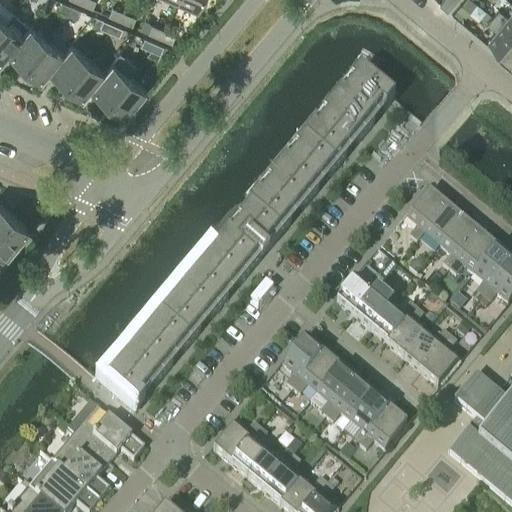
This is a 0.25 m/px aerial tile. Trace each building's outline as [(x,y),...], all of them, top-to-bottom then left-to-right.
[(91,8),(95,0),(94,0),(80,0),(80,3),(91,8)] [(178,0),(196,8),(199,0),(178,0)] [(446,11),(455,0),(442,0),(439,4),(446,11)] [(67,14),(70,6),(61,1),(57,10),(67,14)] [(77,18),(80,10),(70,6),(67,14),(77,18)] [(119,20),(123,12),(111,7),(108,15),(119,20)] [(511,11),(507,17),(498,10),(492,17),(511,33),(511,11)] [(131,25),(134,17),(123,12),(119,20),(131,25)] [(21,36),(20,35),(28,26),(12,13),(4,22),(0,26),(0,61),(7,53),(21,36)] [(511,33),(492,17),(486,23),(495,31),(487,42),(511,62),(511,33)] [(108,31),(112,24),(102,19),(98,28),(108,32),(108,31)] [(118,36),(121,28),(112,24),(108,31),(108,32),(118,36)] [(23,66),(45,39),(28,25),(28,26),(20,35),(21,36),(7,53),(23,66)] [(159,38),(163,30),(151,25),(148,33),(159,38)] [(171,43),(174,35),(163,30),(159,38),(171,43)] [(150,49),(153,42),(143,37),(140,45),(149,50),(150,49)] [(62,53),(61,53),(45,39),(23,66),(40,81),(48,71),(62,53)] [(159,54),(163,46),(153,42),(150,49),(149,50),(159,54)] [(64,84),(86,57),(70,43),(61,53),(62,53),(48,71),(64,84)] [(105,102),(128,75),(136,66),(119,52),(103,71),(89,88),(90,89),(105,102)] [(103,71),(86,57),(64,84),(81,99),(90,89),(89,88),(103,71)] [(238,287),(290,226),(286,222),(297,208),(301,212),(317,192),(313,189),(325,176),(329,179),(345,159),(341,156),(352,142),(356,146),(373,126),(369,123),(380,109),(384,112),(393,102),(358,73),(247,206),(241,209),(235,212),(230,216),(225,220),(221,225),(218,231),(215,236),(213,243),(211,249),(100,383),(134,411),(143,400),(139,397),(151,383),(155,387),(171,367),(167,364),(179,350),(183,354),(199,334),(195,331),(206,317),(210,320),(227,301),(223,298),(234,284),(238,287)] [(145,90),(128,75),(105,102),(123,117),(145,90)] [(423,236),(445,210),(427,195),(405,221),(415,230),(408,239),(415,246),(423,236)] [(0,228),(11,215),(0,205),(0,228)] [(439,250),(461,223),(445,210),(423,236),(439,250)] [(0,251),(6,256),(29,229),(11,215),(0,228),(0,251)] [(448,273),(477,237),(461,223),(439,250),(449,258),(441,267),(448,273)] [(472,277),(494,251),(477,237),(448,273),(455,278),(462,269),(472,277)] [(481,300),(511,265),(494,251),(472,277),(482,285),(474,295),(481,300)] [(415,277),(422,269),(416,265),(412,265),(407,271),(415,277)] [(506,306),(511,298),(511,265),(481,300),(488,306),(495,297),(506,306)] [(353,320),(383,284),(376,278),(368,287),(357,278),(335,305),(353,320)] [(369,333),(391,307),(381,298),(389,289),(383,284),(353,320),(369,333)] [(385,347),(415,311),(409,306),(401,315),(391,307),(369,333),(385,347)] [(402,361),(424,334),(415,326),(422,317),(415,311),(385,347),(402,361)] [(418,375),(448,339),(442,333),(434,343),(424,334),(402,361),(418,375)] [(436,389),(458,363),(448,354),(455,345),(448,339),(418,375),(436,389)] [(292,392),(322,356),(304,342),(282,368),(292,378),(285,387),(292,392)] [(316,397),(338,370),(322,356),(292,392),(298,398),(306,389),(316,397)] [(325,420),(355,384),(338,370),(316,397),(309,405),(319,413),(318,414),(325,420)] [(511,376),(509,380),(511,382),(511,398),(507,405),(474,377),(453,403),(475,421),(447,454),(511,508),(511,376)] [(349,425),(371,398),(355,384),(325,420),(331,426),(339,416),(349,425)] [(358,448),(388,412),(371,398),(349,425),(359,433),(351,442),(358,448)] [(132,464),(143,451),(89,405),(68,431),(61,426),(60,427),(66,433),(72,438),(74,436),(77,439),(74,442),(78,445),(79,444),(107,467),(119,453),(132,464)] [(383,453),(405,426),(388,412),(358,448),(364,453),(372,444),(383,453)] [(229,467),(259,431),(253,425),(245,435),(234,425),(212,452),(229,467)] [(246,481),(268,454),(258,446),(266,437),(259,431),(229,467),(246,481)] [(72,438),(66,433),(64,434),(71,440),(50,464),(98,505),(108,492),(96,481),(107,467),(79,444),(78,445),(74,442),(77,439),(74,436),(72,438)] [(262,495),(292,459),(286,453),(278,462),(268,454),(246,481),(262,495)] [(279,509),(302,482),(292,474),(299,464),(292,459),(262,495),(279,509)] [(91,511),(98,505),(50,464),(29,489),(23,484),(21,486),(28,491),(29,490),(32,492),(30,496),(33,499),(34,497),(52,511),(69,511),(75,506),(81,511),(91,511)] [(282,511),(303,511),(326,486),(319,481),(311,490),(302,482),(279,509),(282,511)] [(52,511),(34,497),(33,499),(30,496),(32,492),(29,490),(28,491),(21,486),(20,488),(26,493),(9,511),(52,511)] [(333,511),(335,510),(324,501),(332,492),(326,486),(303,511),(333,511)]
